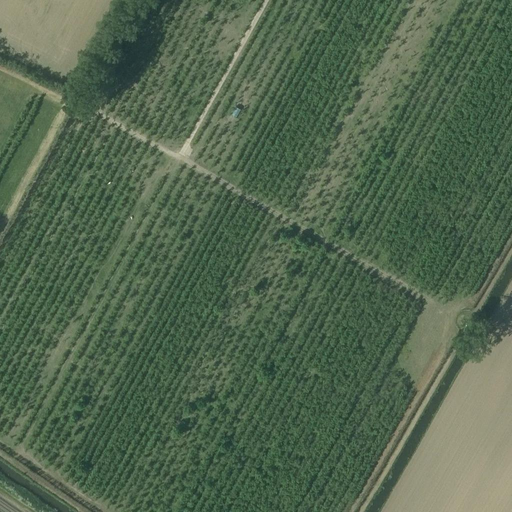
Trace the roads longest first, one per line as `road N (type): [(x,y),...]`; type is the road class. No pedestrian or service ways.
road 1 (track): [(0,68),(144,138),(462,319)]
road 2 (track): [(179,158),(266,0)]
